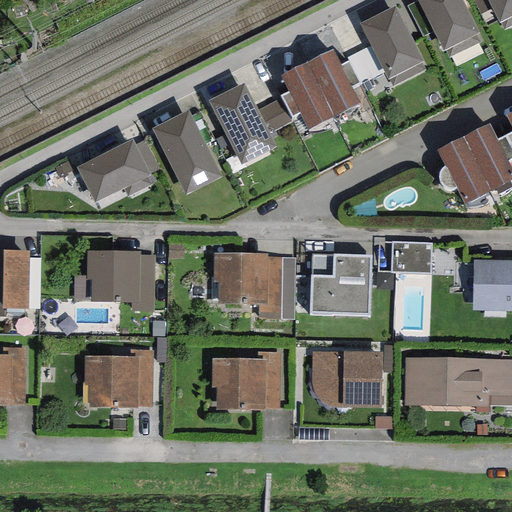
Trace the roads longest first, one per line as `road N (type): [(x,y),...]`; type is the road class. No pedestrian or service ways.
road 1 (unknown): [(511,232),(0,203)]
road 2 (residential): [(511,457),(0,449)]
road 3 (residential): [(364,0),(0,181)]
